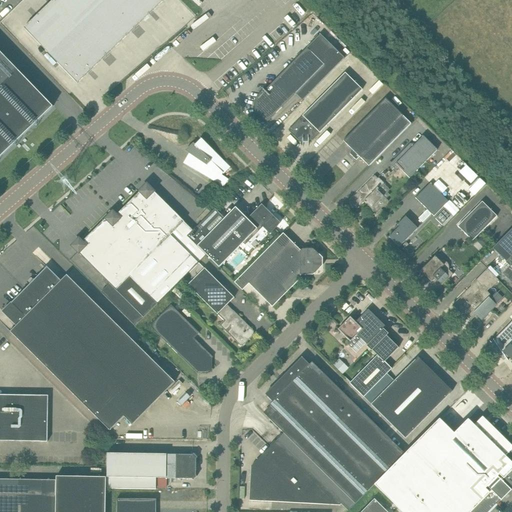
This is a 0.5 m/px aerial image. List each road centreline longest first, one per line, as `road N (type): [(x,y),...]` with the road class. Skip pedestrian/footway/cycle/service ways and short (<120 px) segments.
road 1 (unclassified): [(364,260),(210,103),(166,80),(147,84),(0,212)]
road 2 (unclassified): [(221,511),(223,416),(232,393),(364,260)]
road 3 (unclassified): [(511,404),(364,260)]
